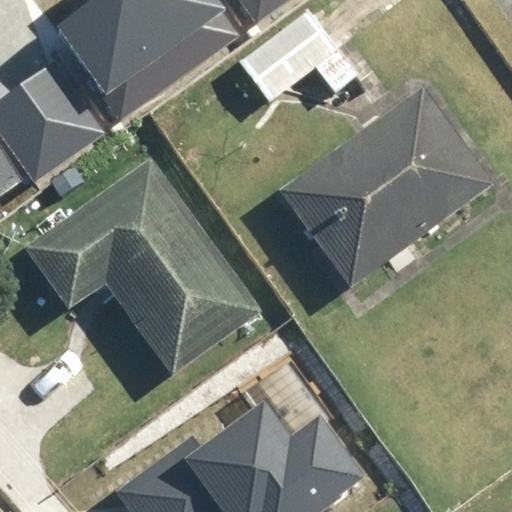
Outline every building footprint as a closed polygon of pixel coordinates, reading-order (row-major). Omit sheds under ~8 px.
[(266,0),(84,0),(149,87),(266,0)] [(359,71),(311,8),(237,63),(268,104),(315,69),(331,91),(359,71)] [(0,59),(9,53),(0,39),(0,59)] [(496,191),(427,95),(277,203),(346,299),(496,191)] [(0,200),(23,184),(0,152),(0,200)] [(263,315),(153,157),(22,246),(73,321),(108,297),(165,381),(263,315)] [(297,425),(272,393),(180,464),(215,511),(341,511),(379,484),(322,407),(297,425)]
